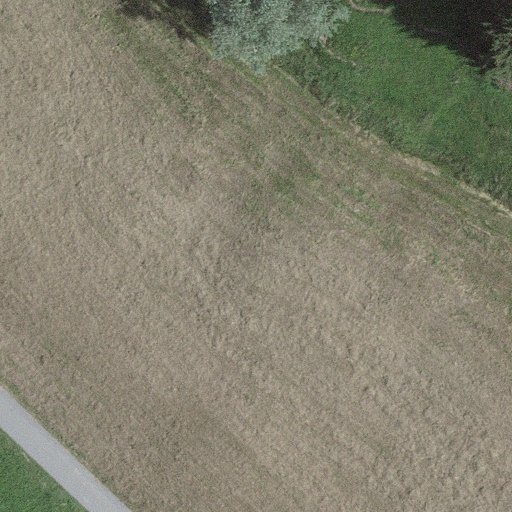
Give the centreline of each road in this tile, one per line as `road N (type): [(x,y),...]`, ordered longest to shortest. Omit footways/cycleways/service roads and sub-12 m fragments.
road 1 (track): [(511,221),(291,96),(192,0)]
road 2 (unclassified): [(0,403),(110,511)]
